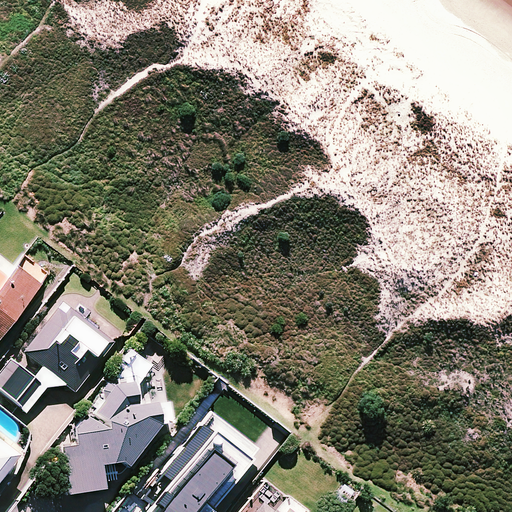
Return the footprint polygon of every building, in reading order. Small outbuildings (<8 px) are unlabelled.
[(0,333),(39,284),(16,265),(7,277),(0,271),(0,333)] [(73,388),(90,369),(114,340),(65,299),(61,305),(13,361),(10,359),(0,370),(0,387),(26,410),(45,386),(67,383),(73,388)] [(148,387),(125,371),(108,383),(108,388),(92,410),(89,408),(75,428),(77,443),(61,445),(65,486),(87,484),(84,463),(121,458),(132,467),(163,423),(155,399),(144,391),(148,387)] [(207,511),(259,446),(208,406),(137,496),(132,492),(116,511),(207,511)] [(0,475),(19,452),(0,437),(0,475)] [(270,511),(269,511),(260,504),(252,511),(306,511),(285,494),(270,511)]
